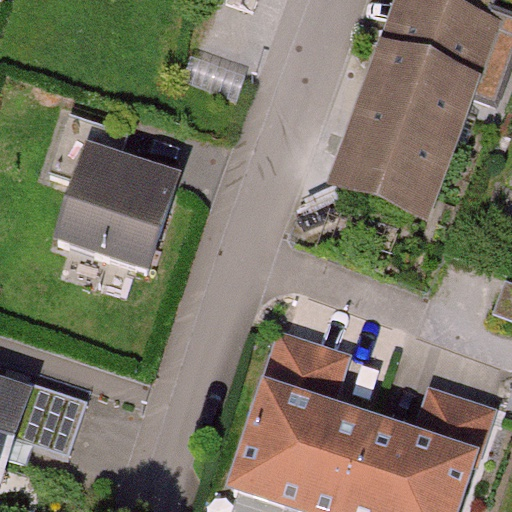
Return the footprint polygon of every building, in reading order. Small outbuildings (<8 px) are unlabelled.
[(511,69),(511,41),(414,5),(344,191),(418,218),(442,155),(462,162),(477,123),(457,115),(463,99),(496,112),(511,69)] [(132,141),(71,118),(46,185),(67,193),(46,248),(143,284),(178,192),(121,170),(132,141)] [(511,289),(510,289),(498,325),(511,330),(511,289)] [(235,498),(276,511),(347,511),(373,434),(329,420),(347,365),(281,344),(263,397),(268,399),(235,498)] [(23,403),(0,395),(0,478),(9,451),(66,469),(85,408),(28,390),(23,403)] [(373,434),(347,511),(457,511),(472,468),(476,470),(493,420),(431,400),(415,448),(373,434)]
